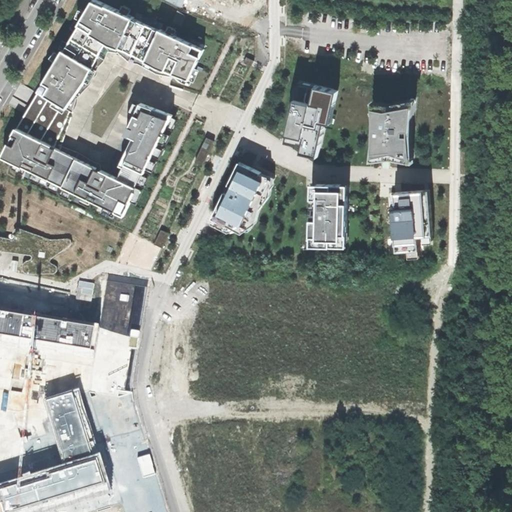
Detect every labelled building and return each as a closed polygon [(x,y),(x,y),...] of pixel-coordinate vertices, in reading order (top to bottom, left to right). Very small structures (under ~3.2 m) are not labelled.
[(13,134),(3,157),(15,162),(16,163),(14,168),(25,173),(27,168),(29,169),(26,176),(29,177),(32,171),(35,172),(31,179),(40,183),(43,176),(50,180),(47,186),(50,188),(51,186),(59,190),(62,185),(65,187),(62,194),(71,198),(74,191),(84,196),(81,203),(87,205),(88,206),(90,207),(93,200),(105,206),(103,211),(111,215),(110,217),(113,218),(117,212),(125,216),(131,202),(137,205),(138,202),(133,199),(135,196),(141,199),(145,189),(139,186),(145,188),(146,185),(141,183),(142,180),(148,182),(152,175),(146,172),(149,167),(155,170),(160,161),(158,161),(159,160),(153,157),(155,154),(162,157),(166,148),(165,148),(166,145),(160,143),(162,140),(169,143),(173,134),(171,134),(173,131),(168,128),(168,127),(175,130),(178,124),(171,121),(174,114),(142,102),(133,121),(134,122),(133,125),(131,125),(129,129),(127,133),(132,135),(133,134),(136,136),(122,164),(125,166),(120,177),(103,169),(101,163),(95,161),(81,152),(63,145),(62,149),(75,111),(80,94),(98,74),(104,57),(112,49),(119,54),(133,58),(148,68),(174,75),(180,81),(191,84),(198,69),(196,68),(205,49),(98,0),(93,0),(87,12),(80,10),(77,17),(82,20),(79,24),(76,21),(70,28),(76,33),(69,44),(63,41),(59,49),(64,50),(40,91),(18,128),(18,127),(13,134)] [(178,11),(173,21),(182,25),(186,16),(178,11)] [(247,57),(244,62),(252,66),(254,60),(247,57)] [(300,81),(286,142),(299,145),(303,146),(301,153),(318,157),(325,128),(333,130),(336,115),(328,113),(331,102),(336,103),(339,90),(334,89),(300,81)] [(374,133),(371,161),(386,159),(392,158),(413,162),(412,136),(413,118),(414,112),(416,99),(409,101),(394,103),(394,105),(379,103),(372,101),(374,113),(374,121),(374,133)] [(207,137),(196,161),(203,165),(215,141),(207,137)] [(215,215),(211,223),(230,232),(235,229),(251,230),(255,216),(271,195),(272,183),(269,182),(259,177),(262,172),(254,168),(240,161),(215,214),(215,215)] [(313,184),(311,241),(324,241),(324,246),(343,247),(343,232),(348,232),(349,187),(343,187),(343,184),(330,184),(313,184)] [(390,207),(391,219),(395,219),(397,251),(420,250),(419,236),(434,235),(430,189),(399,192),(396,192),(392,193),(390,207)] [(0,235),(0,250),(31,255),(32,255),(32,256),(32,257),(32,258),(32,259),(31,259),(25,261),(24,262),(24,263),(23,263),(23,264),(22,265),(22,266),(22,267),(22,268),(23,269),(23,270),(24,271),(24,272),(25,273),(26,273),(27,274),(55,273),(56,273),(57,272),(58,271),(58,270),(58,269),(58,268),(58,267),(58,266),(57,265),(55,264),(54,263),(52,262),(51,261),(51,260),(52,260),(52,259),(52,258),(53,258),(66,248),(71,245),(72,244),(72,243),(72,242),(72,241),(72,240),(71,239),(69,238),(67,238),(57,239),(55,239),(50,238),(19,227),(18,227),(17,228),(16,228),(15,228),(15,229),(14,230),(14,231),(14,232),(14,233),(14,234),(14,235),(14,236),(14,237),(13,237),(13,238),(12,238),(11,238),(0,235)] [(162,229),(155,244),(163,248),(170,234),(162,229)] [(0,338),(95,354),(100,327),(0,310),(0,338)] [(0,511),(45,511),(111,492),(80,393),(44,404),(64,469),(0,488),(0,511)]
